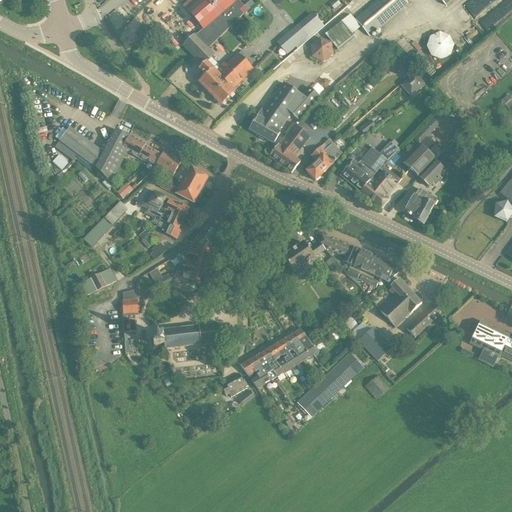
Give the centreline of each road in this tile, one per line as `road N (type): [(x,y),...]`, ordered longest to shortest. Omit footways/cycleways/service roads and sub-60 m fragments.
road 1 (tertiary): [(444,251),(237,153)]
road 2 (tertiary): [(237,153),(76,61),(63,29)]
road 3 (unclassified): [(27,511),(0,383)]
road 4 (residential): [(115,289),(217,218)]
road 5 (residential): [(337,234),(307,232),(221,201)]
